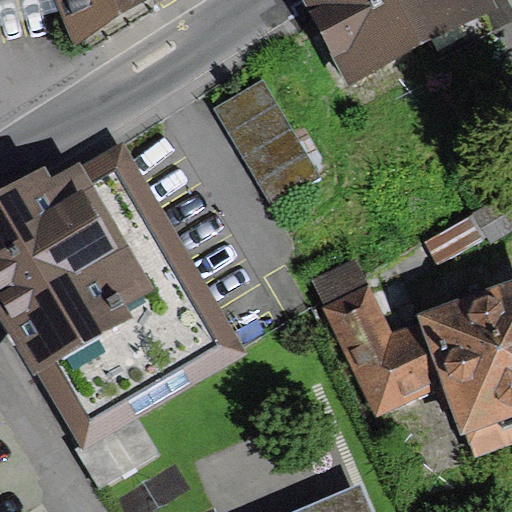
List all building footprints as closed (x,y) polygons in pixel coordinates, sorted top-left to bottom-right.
[(53,0),(72,48),(150,0),(53,0)] [(430,47),(403,0),(307,0),(299,5),(347,92),(430,47)] [(403,0),(430,47),(439,63),(492,34),(484,19),(495,13),(488,0),(403,0)] [(263,81),(211,110),(266,207),(318,178),(263,81)] [(44,168),(0,195),(0,317),(80,447),(85,456),(139,423),(248,356),(120,148),(84,170),(81,163),(52,181),(44,168)] [(511,150),(498,156),(508,185),(511,183),(511,150)] [(511,191),(471,216),(485,238),(489,246),(511,232),(511,191)] [(485,238),(471,216),(425,244),(438,266),(485,238)] [(511,285),(415,321),(416,325),(393,337),(354,261),(310,283),(324,309),(319,311),(377,421),(440,388),(459,440),(468,437),(476,460),(511,446),(511,285)] [(85,456),(80,447),(74,451),(99,491),(159,455),(139,423),(85,456)] [(368,511),(357,486),(297,511),(368,511)]
